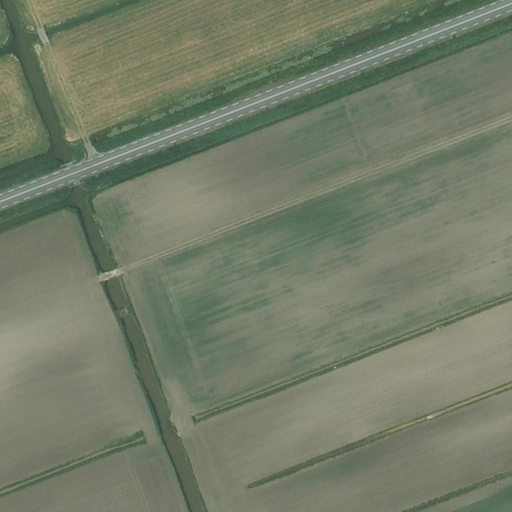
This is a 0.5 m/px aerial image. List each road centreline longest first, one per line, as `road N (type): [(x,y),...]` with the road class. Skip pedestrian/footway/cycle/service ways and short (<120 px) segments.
road 1 (primary): [(0,201),(511,3)]
road 2 (track): [(93,280),(511,119)]
